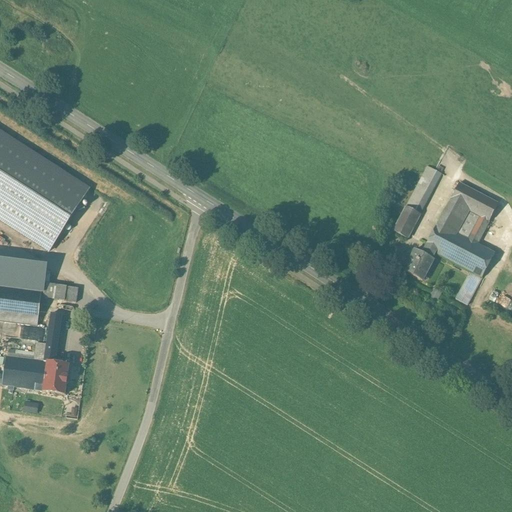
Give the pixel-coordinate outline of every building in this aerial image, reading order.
[(88,191),(0,133),(0,220),(49,252),(88,191)] [(441,175),(427,168),(418,185),(432,193),(441,175)] [(469,241),(438,224),(425,249),(435,254),(482,279),(494,254),(477,245),(498,205),(459,184),(450,202),(480,218),(469,241)] [(432,193),(418,185),(414,193),(428,201),(432,193)] [(428,201),(414,193),(406,208),(420,215),(428,201)] [(480,218),(450,202),(438,224),(469,241),(480,218)] [(406,208),(393,232),(407,240),(420,215),(406,208)] [(422,255),(414,251),(403,272),(422,282),(433,261),(432,260),(435,254),(425,249),(422,255)] [(58,286),(45,284),(43,298),(56,300),(58,286)] [(67,287),(58,286),(56,300),(65,301),(67,287)] [(78,289),(67,287),(65,301),(64,302),(76,304),(78,289)] [(41,294),(0,288),(0,321),(6,322),(37,326),(41,294)] [(504,306),(508,297),(492,291),(489,300),(504,306)] [(62,316),(51,315),(47,345),(44,363),(48,363),(55,364),(62,316)] [(37,326),(6,322),(4,338),(10,338),(37,343),(36,344),(37,344),(44,345),(46,329),(37,326)] [(37,343),(10,338),(7,353),(35,357),(37,344),(36,344),(37,343)] [(44,345),(37,344),(35,357),(34,362),(44,363),(47,345),(44,345)] [(34,362),(6,357),(3,376),(2,386),(9,387),(8,390),(14,391),(15,388),(44,392),(48,363),(34,362)] [(55,364),(48,363),(44,392),(44,393),(65,396),(70,367),(55,364)] [(23,412),(37,413),(37,403),(23,402),(23,412)]
